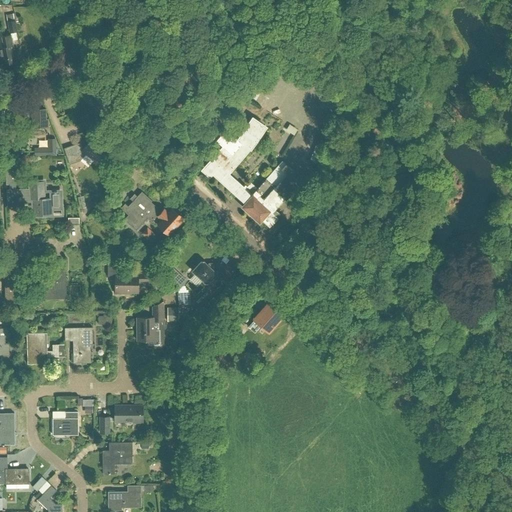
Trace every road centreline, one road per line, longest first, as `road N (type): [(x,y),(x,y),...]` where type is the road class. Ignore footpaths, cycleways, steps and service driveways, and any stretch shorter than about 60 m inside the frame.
road 1 (tertiary): [(511,476),(125,133),(72,69)]
road 2 (residential): [(82,511),(77,480),(31,438),(30,391)]
